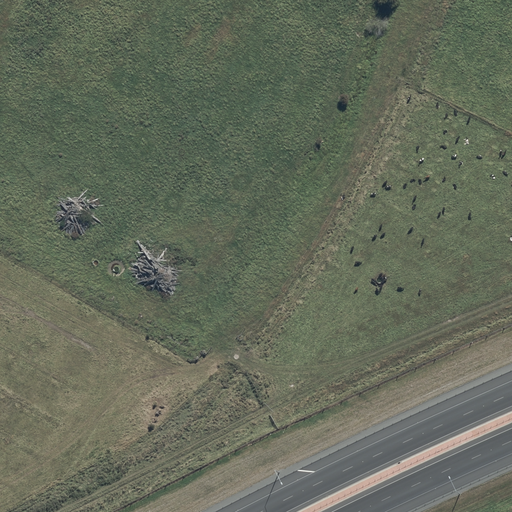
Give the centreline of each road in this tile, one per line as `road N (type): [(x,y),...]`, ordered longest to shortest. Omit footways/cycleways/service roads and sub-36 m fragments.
road 1 (motorway): [(260,511),(511,393)]
road 2 (motorway): [(511,441),(358,511)]
